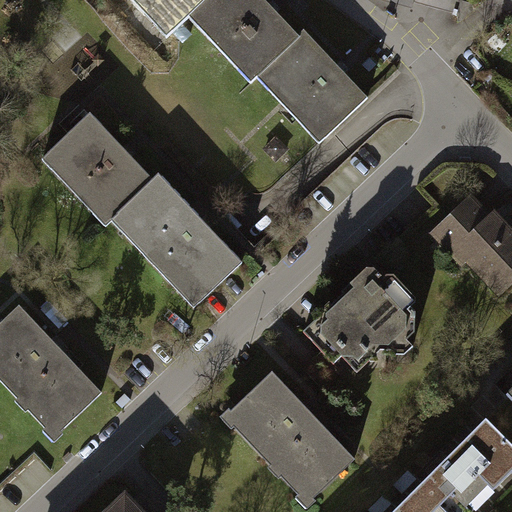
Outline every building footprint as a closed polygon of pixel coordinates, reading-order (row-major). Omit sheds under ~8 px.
[(141,0),(171,30),(189,12),(319,144),(366,98),(269,0),(141,0)] [(94,114),(48,160),(196,309),(242,263),(94,114)] [(511,232),(472,191),(433,227),(500,298),(511,286),(511,232)] [(350,289),(302,333),(332,365),(340,358),(357,374),(383,351),(393,356),(403,355),(412,347),(405,340),(414,334),(415,321),(413,313),(408,307),(413,301),(391,276),(384,276),(381,280),(373,270),(364,269),(348,283),(350,289)] [(17,305),(0,321),(0,381),(56,440),(103,394),(17,305)] [(275,371),(227,414),(311,506),(359,462),(275,371)] [(511,378),(503,387),(511,397),(511,378)] [(461,511),(511,462),(511,439),(486,414),(386,511),(461,511)] [(107,509),(103,511),(143,511),(125,492),(107,509)]
